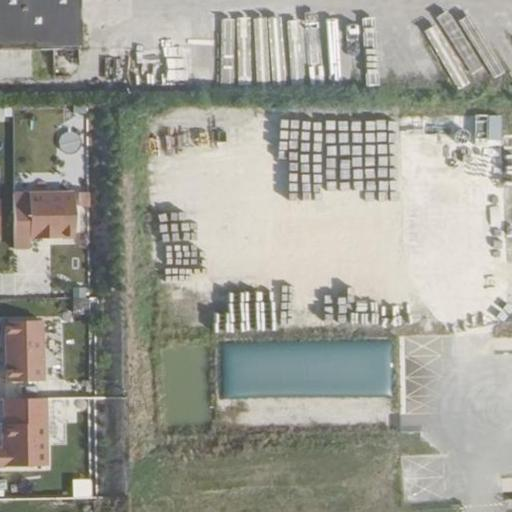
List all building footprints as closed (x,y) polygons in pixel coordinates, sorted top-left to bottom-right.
[(0,0),(0,80),(68,80),(69,48),(65,48),(64,0),(0,0)] [(153,33),(152,62),(183,63),(184,34),(153,33)] [(73,235),(72,190),(12,191),(13,246),(29,245),(29,236),(73,235)] [(41,379),(40,319),(3,320),(5,380),(41,379)] [(0,464),(46,463),(45,421),(0,422),(1,447),(0,446),(0,464)]
